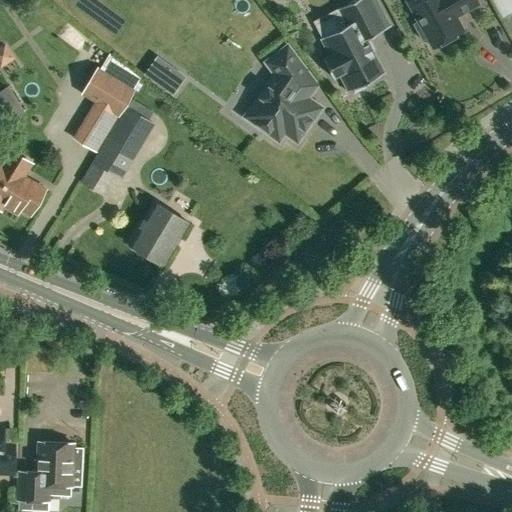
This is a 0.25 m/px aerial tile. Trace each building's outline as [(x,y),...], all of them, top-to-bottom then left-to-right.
[(363,84),(384,73),(384,71),(383,72),(366,39),(389,27),(375,0),(353,0),(337,9),(345,25),(338,29),(328,35),(323,37),(319,39),(328,56),(324,58),(323,58),(333,78),(334,77),(339,74),(347,90),(347,91),(347,92),(352,90),(354,93),(365,87),(363,84)] [(407,0),(406,1),(418,22),(413,24),(422,40),(427,37),(432,48),(463,31),(455,16),(478,4),(475,0),(407,0)] [(4,46),(0,48),(0,63),(0,64),(11,57),(4,46)] [(275,74),(244,116),(278,141),(284,133),(297,142),(321,107),(307,98),(316,85),(287,46),(265,62),(275,74)] [(157,56),(144,74),(172,95),(185,77),(157,56)] [(118,113),(132,90),(98,70),(84,93),(118,113)] [(8,87),(0,91),(0,124),(0,125),(23,112),(8,87)] [(143,140),(153,124),(126,108),(116,124),(143,140)] [(87,125),(79,138),(96,149),(104,135),(87,125)] [(93,162),(111,172),(121,178),(128,166),(117,160),(125,146),(109,136),(93,162)] [(0,209),(3,204),(17,212),(19,208),(29,214),(44,189),(23,177),(31,163),(10,151),(2,164),(0,162),(0,209)] [(140,254),(144,253),(163,264),(188,222),(153,201),(127,243),(131,245),(132,249),(140,254)] [(0,471),(14,472),(14,445),(2,445),(3,428),(0,427),(0,471)] [(73,447),(73,443),(39,441),(38,458),(38,472),(32,472),(20,471),(19,499),(19,509),(47,510),(47,500),(49,500),(49,495),(71,496),(71,485),(72,469),(82,469),(83,447),(73,447)]
